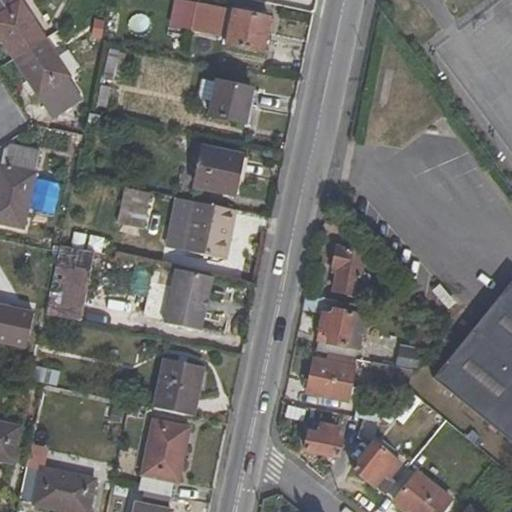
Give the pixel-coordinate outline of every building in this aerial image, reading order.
[(19,0),(0,0),(0,37),(15,60),(45,39),(19,0)] [(262,52),(270,19),(234,12),(227,45),(262,52)] [(70,76),(45,39),(15,60),(39,95),(66,78),(70,76)] [(103,79),(112,81),(118,52),(111,50),(103,79)] [(120,82),(126,54),(118,52),(112,81),(120,82)] [(53,114),(78,97),(66,78),(39,95),(53,114)] [(245,124),(252,89),(217,82),(209,117),(245,124)] [(106,108),(110,88),(101,87),(99,106),(106,108)] [(56,120),(82,103),(78,97),(53,114),(56,120)] [(0,223),(23,228),(39,152),(11,146),(4,151),(0,170),(0,169),(0,223)] [(235,195),(243,156),(203,148),(195,187),(235,195)] [(440,155),(431,162),(468,211),(477,204),(440,155)] [(119,224),(143,230),(152,193),(125,188),(119,224)] [(183,251),(225,261),(236,210),(194,202),(183,251)] [(58,253),(46,315),(80,322),(94,253),(60,246),(58,253)] [(366,285),(359,283),(366,254),(339,248),(332,273),(338,275),(336,290),(364,296),(366,285)] [(175,270),(164,324),(200,332),(211,278),(175,270)] [(511,282),(434,378),(511,442),(511,282)] [(34,313),(0,306),(0,343),(26,349),(34,313)] [(320,342),(358,350),(366,318),(335,311),(334,315),(325,314),(320,342)] [(315,361),(309,392),(348,401),(356,362),(327,356),(325,362),(315,361)] [(164,359),(154,409),(193,418),(203,368),(164,359)] [(148,409),(129,404),(128,416),(144,420),(148,409)] [(154,421),(140,490),(170,497),(174,481),(179,483),(189,429),(154,421)] [(0,461),(12,464),(18,428),(0,424),(0,461)] [(343,440),(336,438),(339,428),(318,424),(315,433),(310,432),(305,452),(339,458),(343,440)] [(397,483),(391,477),(400,464),(375,444),(354,469),(387,496),(397,483)] [(88,511),(96,481),(28,466),(20,502),(65,511),(88,511)] [(442,511),(451,501),(418,474),(395,502),(406,511),(442,511)]
